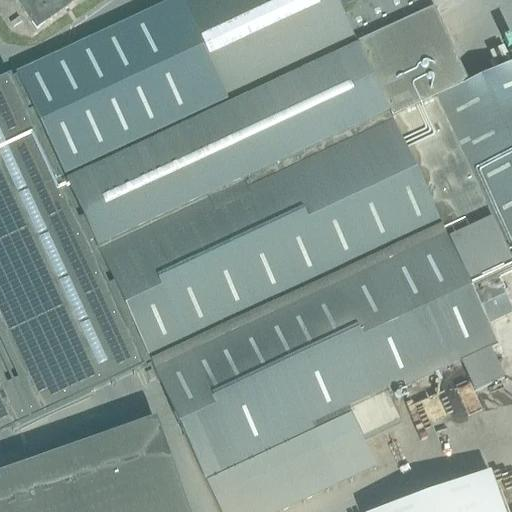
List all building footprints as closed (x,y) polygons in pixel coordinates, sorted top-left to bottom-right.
[(14,0),(36,31),(80,0),(14,0)] [(63,182),(58,184),(144,370),(152,366),(205,481),(460,362),(489,348),(496,345),(488,327),(511,315),(511,312),(497,280),(511,273),(511,65),(468,85),(428,0),(176,0),(177,2),(151,14),(199,119),(63,182)] [(151,14),(15,76),(16,77),(63,182),(199,119),(151,14)] [(0,436),(144,370),(58,184),(63,182),(16,77),(10,80),(9,78),(0,82),(0,436)] [(489,348),(460,362),(475,392),(503,379),(489,348)] [(160,511),(142,459),(97,475),(109,511),(160,511)] [(109,511),(97,475),(0,509),(0,511),(109,511)] [(502,511),(491,476),(385,511),(502,511)]
